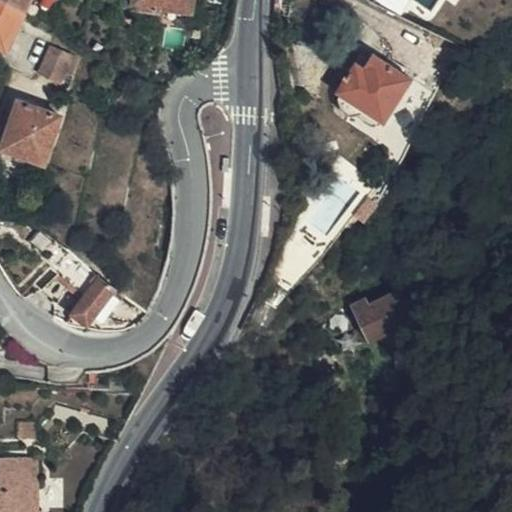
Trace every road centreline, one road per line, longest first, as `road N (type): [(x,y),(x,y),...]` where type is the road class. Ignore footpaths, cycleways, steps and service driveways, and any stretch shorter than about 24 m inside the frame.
road 1 (residential): [(0,279),(34,325),(75,347),(112,349),(141,338),(169,304),(190,240),(192,176),(181,101),(204,83),(252,77)]
road 2 (tertiary): [(99,511),(134,441),(218,318),(244,221),(252,77)]
